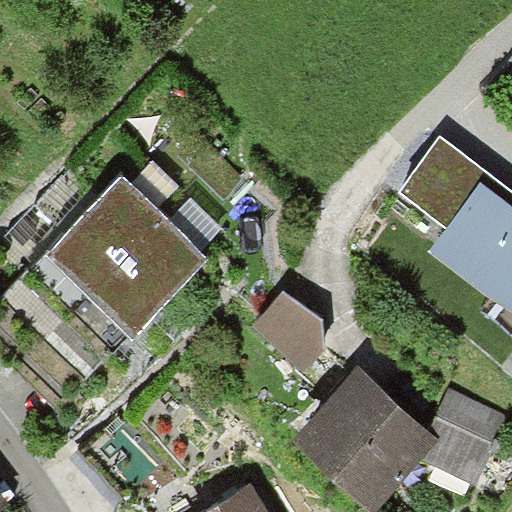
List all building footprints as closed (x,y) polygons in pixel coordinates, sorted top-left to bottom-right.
[(511,181),(508,178),(441,126),(402,177),(445,211),(429,232),(511,300),(511,181)] [(209,256),(124,175),(0,305),(0,317),(79,392),(209,256)] [(323,307),(284,280),(254,308),(301,358),(326,340),(323,307)] [(421,449),(439,430),(429,420),(360,353),(349,364),(294,421),(374,498),(421,449)] [(502,410),(449,383),(429,420),(439,430),(421,449),(472,473),(502,410)] [(118,415),(75,445),(113,501),(156,471),(118,415)] [(275,511),(249,468),(181,508),(183,511),(275,511)] [(0,511),(8,511),(0,498),(0,511)]
